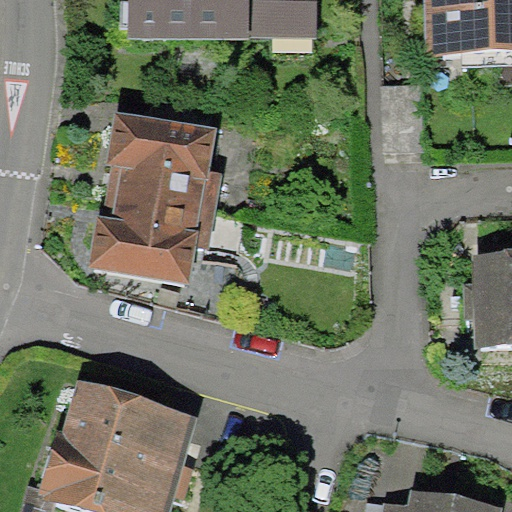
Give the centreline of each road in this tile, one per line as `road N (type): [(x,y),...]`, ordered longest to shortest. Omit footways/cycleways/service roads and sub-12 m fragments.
road 1 (residential): [(511,194),(373,200),(389,412)]
road 2 (residential): [(0,305),(332,398)]
road 3 (residential): [(25,0),(21,138),(0,239)]
road 4 (residential): [(389,412),(511,446)]
